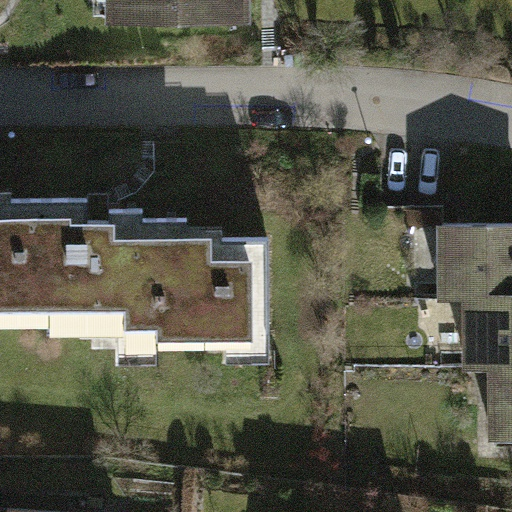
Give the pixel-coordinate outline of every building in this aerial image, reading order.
[(116,0),(117,27),(269,25),(268,0),(116,0)] [(0,331),(128,332),(128,368),(288,369),(289,247),(234,247),(234,235),(139,234),(139,228),(94,228),(94,209),(33,209),(33,194),(0,193),(0,331)] [(453,208),(389,207),(388,259),(452,260),(451,300),(481,300),(511,300),(511,227),(453,227),(453,208)] [(511,300),(481,300),(480,372),(504,372),(511,372),(511,300)] [(511,372),(504,372),(503,435),(511,435),(511,372)]
